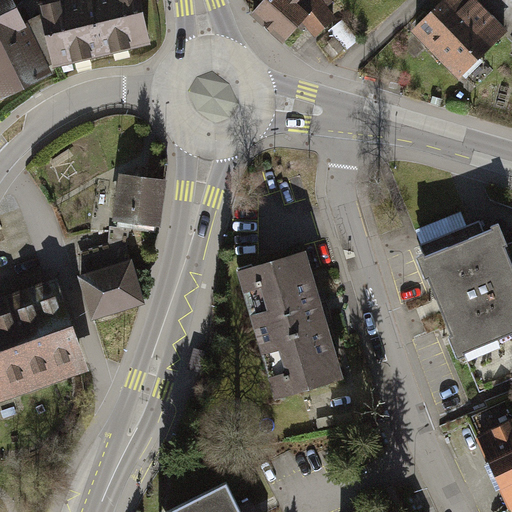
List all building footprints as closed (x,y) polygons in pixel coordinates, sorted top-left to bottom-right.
[(17,0),(0,0),(0,101),(55,75),(23,12),(17,0)] [(64,0),(40,6),(55,68),(153,44),(142,0),(64,0)] [(265,0),(252,14),(284,45),(303,25),(316,38),(335,19),(328,7),(335,1),(334,0),(265,0)] [(480,0),(444,0),(410,32),(435,58),(488,8),(480,0)] [(435,58),(458,82),(510,32),(488,8),(435,58)] [(164,183),(119,178),(114,222),(159,227),(164,183)] [(511,323),(511,267),(493,218),(413,248),(449,347),(511,323)] [(144,303),(133,259),(131,260),(127,248),(130,230),(110,226),(110,244),(82,252),(88,273),(79,276),(93,319),(144,303)] [(342,376),(305,249),(236,270),(273,396),(342,376)] [(0,409),(92,377),(59,285),(0,305),(0,409)] [(206,351),(194,347),(188,369),(200,373),(206,351)] [(511,421),(480,436),(511,507),(511,421)] [(246,511),(232,481),(167,511),(246,511)]
